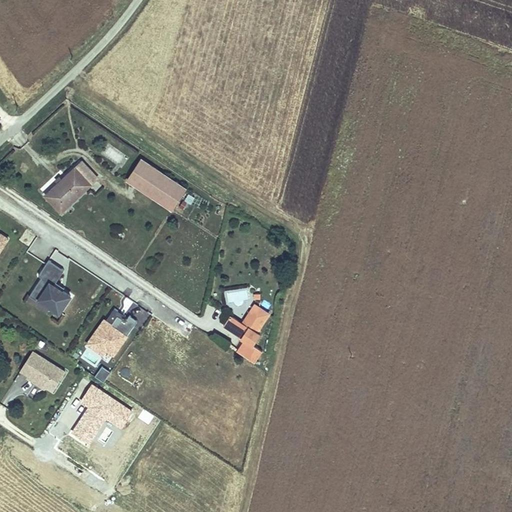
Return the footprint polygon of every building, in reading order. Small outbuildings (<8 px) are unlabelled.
[(186,188),(141,158),(127,179),(172,209),(186,188)] [(59,211),(93,179),(78,163),(43,194),(59,211)] [(0,252),(10,238),(0,231),(0,252)] [(70,296),(54,285),(63,270),(48,260),(38,275),(41,277),(29,296),(38,302),(39,299),(59,313),(70,296)] [(258,330),(270,311),(256,302),(248,315),(251,317),(247,323),(244,321),(231,313),(225,324),(246,337),(255,343),(262,333),(258,330)] [(112,359),(137,320),(113,305),(88,343),(112,359)] [(251,349),(255,343),(246,337),(242,343),(251,349)] [(80,345),(72,355),(94,373),(103,363),(80,345)] [(65,369),(34,349),(21,370),(52,389),(65,369)] [(103,382),(111,371),(103,364),(95,375),(103,382)]
